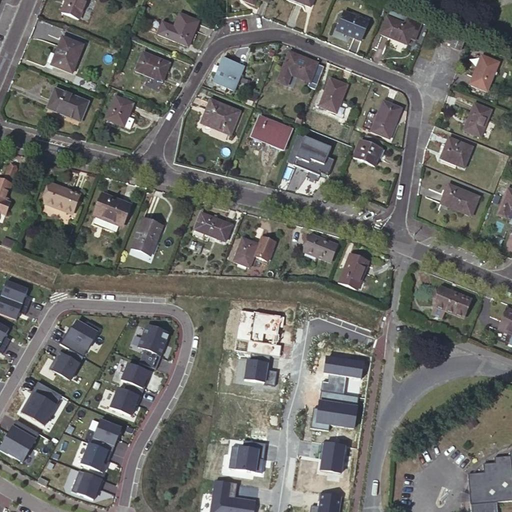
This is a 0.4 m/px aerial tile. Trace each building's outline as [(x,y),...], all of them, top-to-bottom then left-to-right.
[(79,21),(86,0),(66,0),(61,14),(79,21)] [(336,29),(361,40),(368,24),(342,13),(336,29)] [(157,34),(188,47),(198,22),(179,14),(174,27),(162,23),(157,34)] [(380,34),(407,45),(413,28),(386,18),(380,34)] [(450,45),(453,37),(448,35),(445,42),(450,45)] [(454,35),(454,36),(453,37),(450,45),(450,47),(459,51),(463,40),(464,39),(454,35)] [(62,39),(55,54),(51,65),(50,66),(72,75),(83,47),(62,39)] [(51,65),(55,54),(50,52),(46,63),(51,65)] [(135,71),(161,82),(169,64),(142,53),(135,71)] [(317,64),(288,53),(277,82),(286,86),(290,75),(309,82),(308,85),(315,88),(316,85),(323,67),(316,64),(317,64)] [(467,92),(483,99),(498,63),(481,56),(467,92)] [(214,83),(234,91),(243,67),(223,59),(214,83)] [(318,106),(336,113),(347,86),(329,80),(318,106)] [(80,123),(88,104),(55,90),(47,109),(80,123)] [(105,120),(123,127),(127,118),(133,105),(114,97),(105,120)] [(446,124),(463,131),(474,105),(457,98),(446,124)] [(201,124),(230,135),(239,112),(210,100),(201,124)] [(370,132),(389,140),(401,110),(383,102),(370,132)] [(251,138),(283,150),(291,130),(259,117),(251,138)] [(127,118),(123,127),(129,129),(133,120),(127,118)] [(382,142),(367,136),(364,143),(360,142),(353,159),(374,167),(378,157),(381,158),(384,151),(379,149),(382,142)] [(439,159),(464,169),(472,149),(448,138),(439,159)] [(293,165),(320,176),(327,157),(300,147),(293,165)] [(0,213),(4,215),(9,203),(3,201),(4,198),(9,185),(0,181),(0,213)] [(440,204),(470,217),(478,198),(447,185),(440,204)] [(44,205),(72,216),(79,197),(51,186),(44,205)] [(496,216),(511,222),(511,191),(507,189),(496,216)] [(119,225),(121,226),(129,206),(102,195),(95,215),(96,216),(105,219),(119,225)] [(194,230),(224,242),(231,226),(201,214),(194,230)] [(102,227),(105,219),(96,216),(93,223),(102,227)] [(105,219),(102,227),(116,232),(119,225),(105,219)] [(131,248),(150,256),(162,227),(143,219),(131,248)] [(303,253),(330,263),(337,246),(310,236),(303,253)] [(242,239),(233,262),(250,268),(258,245),(242,239)] [(349,255),(339,283),(357,291),(368,262),(349,255)] [(28,291),(6,282),(0,297),(27,308),(30,301),(25,298),(28,291)] [(445,311),(463,319),(470,300),(440,288),(433,307),(430,315),(442,320),(445,311)] [(0,297),(0,315),(16,321),(19,313),(25,316),(27,308),(0,297)] [(510,339),(511,339),(511,311),(505,309),(497,330),(511,336),(510,339)] [(85,327),(77,322),(72,330),(69,335),(66,333),(60,345),(69,350),(83,358),(99,330),(88,323),(85,327)] [(8,330),(0,324),(0,344),(5,347),(9,340),(4,337),(8,330)] [(147,326),(138,348),(144,351),(139,364),(156,371),(169,335),(147,326)] [(83,358),(69,350),(65,357),(58,353),(48,370),(69,382),(83,358)] [(123,391),(140,398),(144,390),(142,389),(144,383),(148,373),(128,364),(121,382),(126,384),(123,391)] [(61,397),(37,383),(30,396),(32,398),(30,402),(27,400),(20,413),(44,427),(61,397)] [(140,398),(118,389),(110,409),(130,417),(135,405),(137,406),(140,398)] [(320,393),(318,410),(313,410),(318,411),(317,416),(312,416),(310,430),(328,432),(329,426),(353,430),(358,399),(320,393)] [(470,414),(462,419),(470,430),(477,425),(470,414)] [(97,419),(87,444),(88,444),(108,453),(114,439),(112,439),(117,427),(97,419)] [(23,462),(39,434),(16,421),(9,434),(12,436),(9,440),(6,438),(0,449),(23,462)] [(261,462),(263,463),(266,445),(243,442),(242,449),(231,448),(230,459),(237,460),(235,471),(261,475),(263,466),(261,466),(261,462)] [(108,453),(88,444),(80,465),(99,473),(102,466),(99,464),(101,459),(105,461),(108,453)] [(497,511),(497,504),(511,502),(511,451),(509,452),(509,457),(494,458),(494,464),(484,465),(485,474),(468,475),(471,511),(497,511)] [(237,460),(230,459),(228,470),(235,471),(237,460)] [(103,481),(79,472),(70,492),(92,501),(95,494),(97,489),(100,490),(103,481)] [(47,482),(39,478),(37,483),(45,487),(47,482)]
